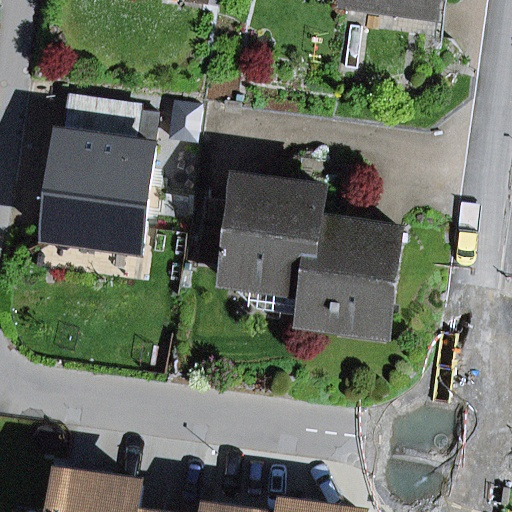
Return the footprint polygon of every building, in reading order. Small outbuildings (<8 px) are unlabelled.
[(423,0),(349,0),(349,4),(440,17),(442,3),(441,2),(423,0)] [(147,146),(152,112),(70,101),(52,229),(100,236),(98,245),(143,252),(158,147),(147,146)] [(313,280),(321,221),(323,221),(327,191),(243,179),(239,205),(238,213),(207,209),(200,265),(231,269),(229,284),(259,309),(307,316),(308,310),(312,280),(313,280)] [(239,205),(208,201),(207,209),(238,213),(239,205)] [(308,310),(392,322),(404,232),(323,221),(321,221),(313,280),(312,280),(308,310)] [(98,245),(100,236),(52,229),(51,239),(98,245)] [(307,316),(306,325),(390,336),(392,322),(308,310),(307,316)] [(66,476),(61,511),(141,511),(145,487),(66,476)]
